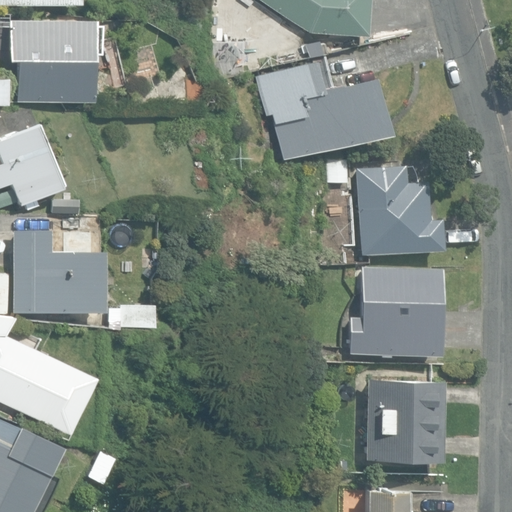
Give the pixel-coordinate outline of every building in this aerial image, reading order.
[(258,0),(305,31),(361,35),(363,0),(258,0)] [(15,101),(89,101),(89,19),(6,19),(6,60),(15,60),(15,101)] [(268,113),(279,159),(381,133),(368,78),(319,90),(312,61),(252,75),(262,115),(268,113)] [(203,101),(202,88),(188,89),(189,102),(203,101)] [(14,200),(16,205),(61,186),(35,123),(0,137),(0,185),(7,183),(9,188),(14,200)] [(343,157),(323,158),(324,182),(344,181),(343,157)] [(352,168),(358,253),(438,248),(436,218),(425,218),(422,181),(402,182),(401,165),(352,168)] [(0,191),(0,205),(14,200),(9,188),(0,191)] [(49,213),(76,214),(77,198),(49,197),(49,213)] [(9,229),(10,312),(99,312),(99,248),(46,249),(46,229),(9,229)] [(323,280),(346,280),(345,262),(323,262),(323,280)] [(345,314),(345,352),(436,353),(436,266),(358,265),(357,315),(345,314)] [(153,305),(117,301),(114,328),(150,332),(153,305)] [(0,399),(62,429),(87,377),(3,337),(7,316),(0,315),(0,399)] [(362,457),(435,459),(437,380),(364,378),(362,457)] [(0,511),(22,511),(54,443),(0,417),(0,511)] [(84,474),(99,481),(110,456),(95,449),(84,474)] [(407,511),(408,491),(400,491),(400,489),(362,488),(361,511),(407,511)]
